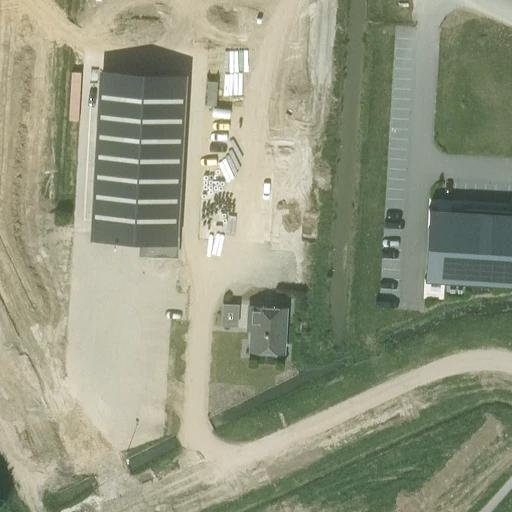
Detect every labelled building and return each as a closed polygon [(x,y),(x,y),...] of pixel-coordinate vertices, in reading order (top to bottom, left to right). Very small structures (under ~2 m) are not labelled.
[(92,229),(91,234),(146,237),(145,254),(176,256),(177,236),(174,236),(174,232),(182,77),(100,73),(92,229)] [(198,245),(299,249),(303,139),(202,136),(198,245)] [(428,223),(424,279),(511,283),(511,211),(451,208),(450,224),(428,223)] [(242,326),(243,302),(226,302),(225,325),(242,326)] [(251,327),(249,350),(283,352),(286,308),(248,306),(246,327),(251,327)]
